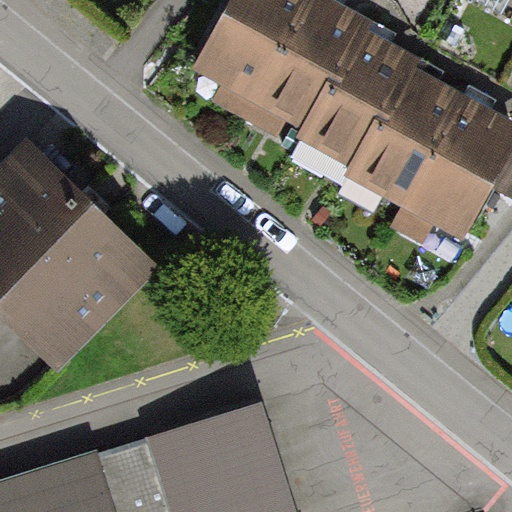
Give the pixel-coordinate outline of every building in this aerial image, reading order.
[(239,0),(186,82),(238,115),(310,3),(305,0),(239,0)] [(511,0),(499,0),(511,8),(511,0)] [(238,115),(289,148),(362,36),(310,3),(238,115)] [(289,148),(341,181),(413,69),(362,36),(289,148)] [(341,181),(392,214),(464,102),(413,69),(341,181)] [(392,214),(443,247),(511,141),(511,132),(464,102),(392,214)] [(0,339),(47,383),(144,278),(9,155),(0,164),(0,339)] [(285,511),(254,412),(0,489),(0,511),(285,511)]
